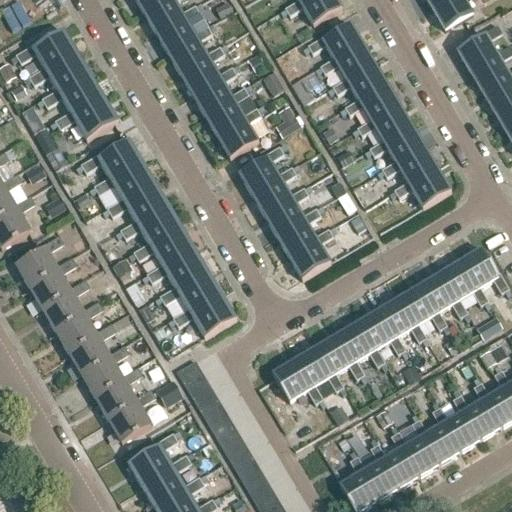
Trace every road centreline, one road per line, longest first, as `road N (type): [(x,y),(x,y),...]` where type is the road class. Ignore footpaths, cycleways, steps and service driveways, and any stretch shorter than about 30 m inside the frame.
road 1 (residential): [(278,328),(87,0)]
road 2 (residential): [(278,328),(494,199)]
road 3 (residential): [(494,199),(376,0)]
road 4 (residential): [(318,511),(238,379),(237,361),(248,345),(278,328)]
road 5 (residential): [(91,511),(0,358)]
